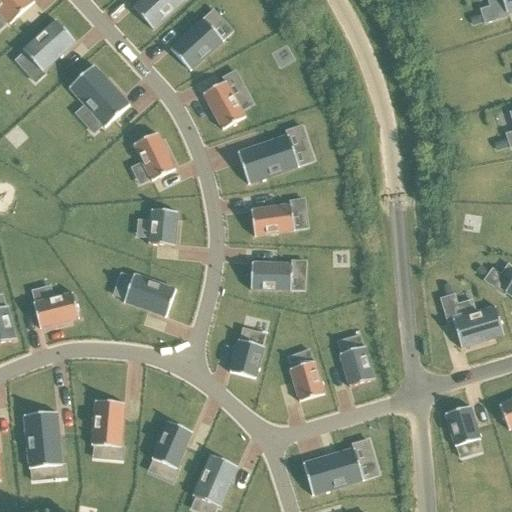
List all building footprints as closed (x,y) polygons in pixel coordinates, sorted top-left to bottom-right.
[(143,0),(136,7),(156,28),(187,0),(143,0)] [(511,12),(511,0),(499,0),(504,15),(511,12)] [(23,55),(58,26),(37,3),(4,33),(23,55)] [(172,47),(191,70),(227,41),(208,18),(172,47)] [(94,114),(122,93),(86,50),(56,76),(94,114)] [(204,93),(222,128),(245,117),(227,81),(204,93)] [(76,115),(82,122),(91,115),(84,107),(76,115)] [(152,177),(176,165),(161,134),(137,146),(152,177)] [(241,153),(251,183),(302,166),(291,135),(241,153)] [(253,208),(255,234),(297,230),(294,203),(253,208)] [(151,243),(177,246),(181,212),(155,209),(151,243)] [(298,265),(256,262),(254,287),(296,290),(298,265)] [(127,302),(169,317),(179,289),(136,274),(127,302)] [(78,292),(37,302),(43,327),(84,317),(78,292)] [(453,318),(462,348),(503,335),(493,305),(453,318)] [(10,306),(0,307),(0,343),(18,339),(10,306)] [(241,336),(232,370),(258,377),(267,343),(241,336)] [(352,384),(378,378),(371,346),(345,352),(352,384)] [(300,400),(326,393),(317,360),(292,367),(300,400)] [(127,401),(97,398),(93,443),(123,446),(127,401)] [(511,402),(500,406),(507,429),(511,426),(511,402)] [(470,404),(446,412),(456,447),(480,440),(470,404)] [(57,410),(24,414),(30,468),(64,463),(57,410)] [(195,431),(170,420),(154,457),(179,468),(195,431)] [(360,446),(307,462),(317,494),(370,478),(360,446)] [(223,506),(239,465),(212,454),(195,495),(223,506)]
